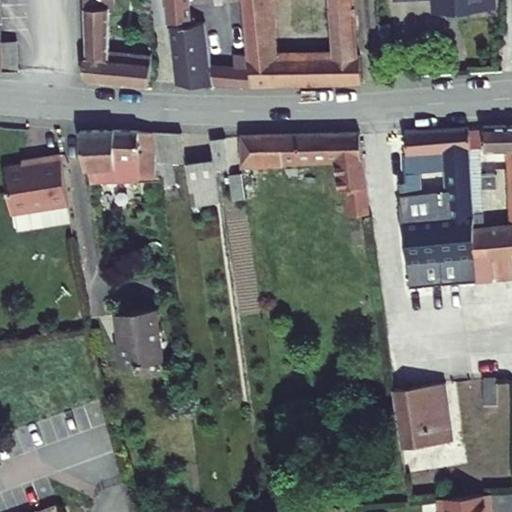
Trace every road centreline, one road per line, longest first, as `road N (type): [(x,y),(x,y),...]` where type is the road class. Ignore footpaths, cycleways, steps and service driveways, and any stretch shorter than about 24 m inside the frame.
road 1 (tertiary): [(371,110),(0,98)]
road 2 (residential): [(371,110),(396,334),(511,333)]
road 3 (unknown): [(82,104),(82,176),(105,321)]
road 4 (tertiary): [(511,98),(371,110)]
